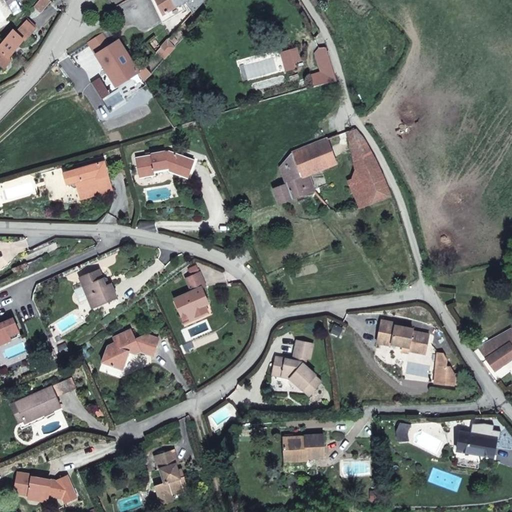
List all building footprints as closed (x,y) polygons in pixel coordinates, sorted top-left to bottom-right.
[(18,5),(15,0),(6,0),(11,9),(18,5)] [(51,1),(50,0),(40,0),(35,7),(41,12),(51,1)] [(155,0),(163,15),(176,7),(187,0),(194,11),(204,0),(155,0)] [(35,29),(27,21),(25,23),(22,21),(14,30),(13,29),(0,45),(0,63),(1,64),(8,57),(8,56),(9,57),(23,39),(24,40),(35,29)] [(110,45),(102,33),(89,41),(96,54),(110,45)] [(138,72),(119,40),(110,45),(96,54),(100,60),(84,71),(102,99),(119,88),(117,85),(138,72)] [(174,48),(167,40),(139,73),(144,81),(152,73),(169,54),(174,48)] [(302,60),(298,47),(280,52),(285,71),(295,69),(294,63),(302,60)] [(338,81),(326,47),(320,47),(318,48),(314,49),(322,72),(312,75),(316,86),(338,81)] [(8,57),(1,64),(5,68),(12,60),(9,57),(8,57)] [(391,196),(385,178),(375,159),(365,139),(356,128),(346,132),(355,168),(359,177),(348,181),(360,208),(391,196)] [(336,164),(327,139),(292,152),(302,177),(302,178),(309,175),(336,164)] [(195,161),(175,154),(172,154),(166,152),(165,151),(151,154),(152,155),(136,158),(139,177),(155,174),(154,170),(168,168),(168,170),(181,175),(183,190),(201,186),(200,182),(189,178),(195,161)] [(302,177),(292,152),(280,165),(287,183),(287,184),(274,189),(280,203),(314,189),(309,175),(302,178),(302,177)] [(109,176),(106,162),(67,173),(70,184),(73,183),(74,186),(77,192),(80,191),(81,197),(105,190),(113,187),(109,176)] [(105,190),(81,197),(83,203),(114,190),(113,187),(105,190)] [(109,284),(106,285),(103,279),(99,269),(80,278),(84,287),(85,286),(89,295),(88,296),(93,307),(117,297),(114,288),(113,286),(112,285),(111,284),(110,284),(109,284)] [(209,302),(202,287),(206,286),(199,271),(186,278),(192,291),(174,299),(182,316),(187,313),(190,320),(200,315),(204,304),(209,302)] [(0,344),(21,335),(13,318),(0,324),(0,344)] [(413,331),(413,328),(396,325),(396,323),(382,320),(377,342),(391,345),(392,343),(403,346),(409,347),(408,350),(425,353),(429,334),(413,331)] [(511,357),(511,328),(478,347),(486,358),(485,359),(494,371),(511,357)] [(146,333),(135,339),(131,329),(113,337),(116,342),(108,346),(102,362),(123,369),(130,352),(135,354),(140,351),(152,355),(158,338),(146,333)] [(313,343),(297,340),(294,356),(299,357),(298,361),(293,360),(276,357),(273,369),(283,371),(281,376),(290,378),(309,395),(321,382),(315,376),(316,375),(305,365),(306,358),(310,359),(313,343)] [(447,366),(447,360),(443,353),(438,353),(435,382),(454,384),(455,373),(450,366),(447,366)] [(76,386),(72,377),(52,386),(56,395),(76,386)] [(56,395),(52,386),(16,403),(25,422),(44,414),(61,406),(56,395)] [(44,414),(25,422),(27,426),(46,418),(44,414)] [(407,429),(410,424),(400,422),(396,431),(398,440),(408,440),(406,434),(407,429)] [(496,438),(460,432),(457,450),(493,456),(496,438)] [(323,434),(305,435),(305,436),(284,437),(284,441),(285,457),(286,469),(316,467),(315,457),(325,457),(323,434)] [(178,463),(174,450),(155,456),(159,469),(160,469),(164,482),(155,485),(161,504),(173,500),(171,494),(187,488),(183,476),(180,477),(178,470),(176,464),(178,463)] [(40,478),(33,477),(33,475),(18,473),(15,492),(29,494),(29,497),(39,499),(40,496),(48,498),(49,494),(50,487),(59,488),(63,496),(65,501),(77,496),(68,476),(56,480),(40,478)] [(59,488),(50,487),(49,494),(63,496),(59,488)]
